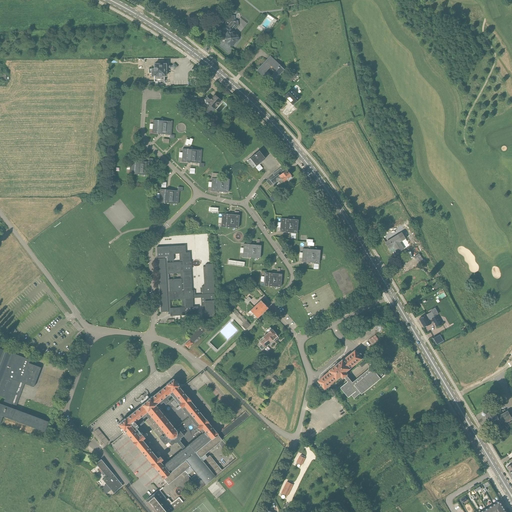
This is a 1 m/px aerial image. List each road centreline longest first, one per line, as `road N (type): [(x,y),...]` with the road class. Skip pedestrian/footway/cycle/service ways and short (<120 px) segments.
road 1 (primary): [(392,295),(280,131),(190,50),(109,0)]
road 2 (unclassified): [(151,337),(93,334),(0,212)]
road 3 (primary): [(496,470),(392,295)]
road 4 (unclassified): [(151,337),(153,244),(201,193)]
road 5 (unclassified): [(201,193),(149,142),(143,96)]
road 6 (unclassified): [(272,305),(289,274),(244,204)]
